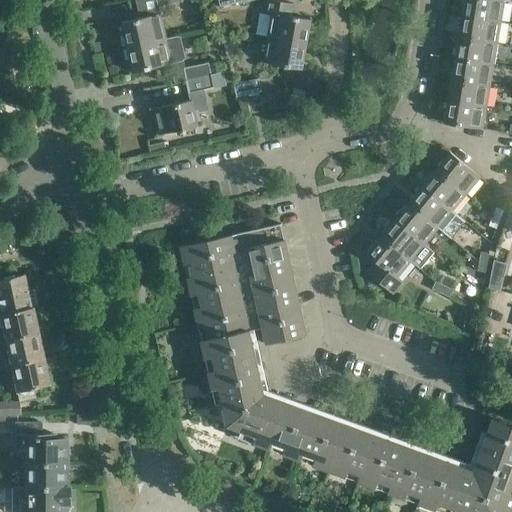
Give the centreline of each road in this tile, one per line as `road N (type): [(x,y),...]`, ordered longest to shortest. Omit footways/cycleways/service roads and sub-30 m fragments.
road 1 (unclassified): [(148,490),(72,182)]
road 2 (unclassified): [(460,383),(339,333),(298,154)]
road 3 (unclassified): [(72,182),(124,192),(298,154)]
road 4 (unclassified): [(331,145),(389,132),(402,115),(426,0)]
road 5 (unclassified): [(72,182),(39,0)]
road 6 (unclassified): [(331,145),(336,0)]
